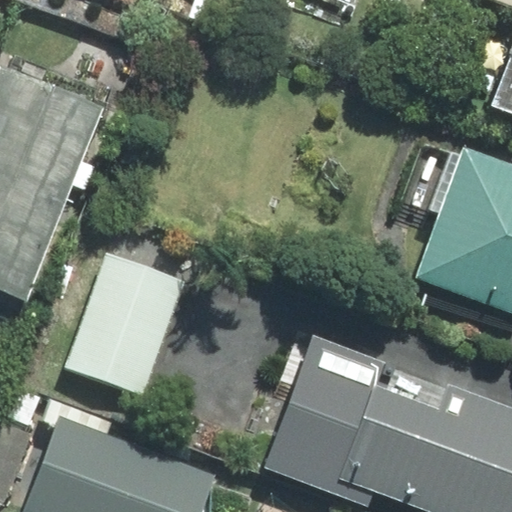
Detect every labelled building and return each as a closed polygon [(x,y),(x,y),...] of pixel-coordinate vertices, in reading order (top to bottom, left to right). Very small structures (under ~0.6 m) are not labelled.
[(511,0),(482,0),(511,10),(473,117),(511,130),(511,0)] [(69,31),(50,86),(105,105),(123,49),(69,31)] [(87,171),(70,165),(89,117),(0,82),(0,299),(16,306),(61,188),(78,195),(87,171)] [(408,215),(423,220),(403,284),(511,318),(511,331),(507,349),(511,351),(511,174),(444,153),(437,176),(422,171),(408,215)] [(180,276),(93,248),(55,370),(141,397),(180,276)] [(378,395),(385,377),(299,347),(257,470),(380,511),(511,511),(511,420),(429,392),(423,411),(378,395)] [(0,511),(186,511),(200,478),(99,440),(103,429),(51,410),(47,421),(37,446),(0,431),(0,511)]
